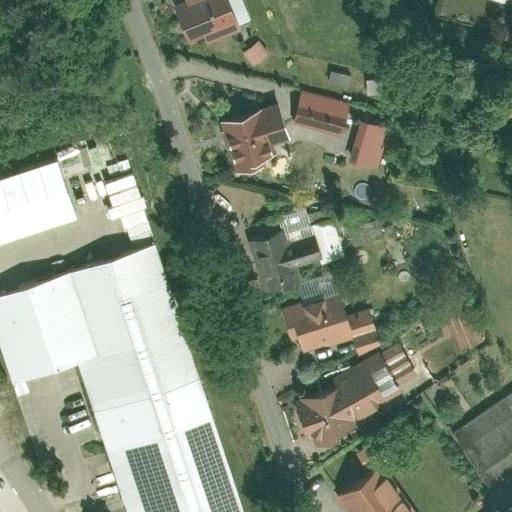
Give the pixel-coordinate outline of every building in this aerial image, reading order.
[(175,0),(174,1),(189,39),(240,19),(233,0),(175,0)] [(243,52),(252,63),(268,49),(259,38),(243,52)] [(329,78),(349,84),(352,73),(332,67),(329,78)] [(300,93),(293,118),(340,131),(347,106),(300,93)] [(289,135),(278,99),(220,117),(236,169),(263,160),(261,154),(275,150),(272,140),(289,135)] [(364,116),(356,147),(378,152),(386,121),(364,116)] [(74,151),(60,154),(69,188),(83,184),(74,151)] [(60,156),(0,171),(0,235),(75,217),(60,156)] [(108,229),(148,216),(132,168),(92,181),(108,229)] [(284,209),(285,226),(306,224),(305,208),(284,209)] [(349,223),(355,241),(387,231),(382,213),(349,223)] [(284,225),(249,236),(265,287),(300,276),(296,261),(324,252),(317,231),(289,240),(284,225)] [(129,511),(246,511),(156,238),(0,288),(0,342),(11,377),(77,355),(129,511)] [(289,303),(303,346),(353,330),(347,310),(340,287),(289,303)] [(347,310),(353,330),(376,323),(369,303),(347,310)] [(450,314),(462,345),(481,337),(469,306),(450,314)] [(398,337),(379,349),(397,379),(416,368),(398,337)] [(356,415),(401,386),(397,379),(379,349),(378,347),(334,373),(338,382),(299,393),(314,442),(337,433),(335,428),(358,421),(356,415)] [(511,391),(454,429),(487,480),(511,463),(511,391)] [(420,511),(386,458),(336,490),(349,511),(420,511)]
